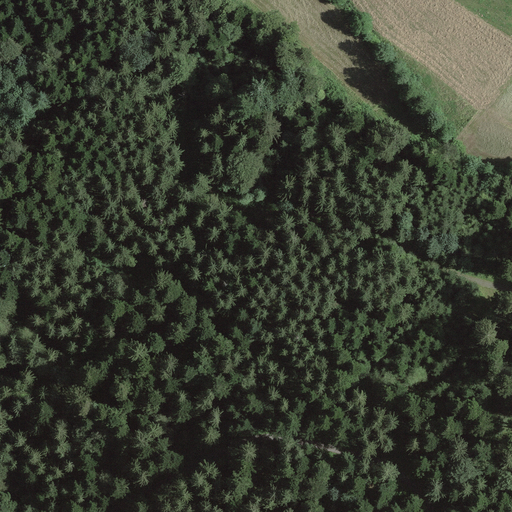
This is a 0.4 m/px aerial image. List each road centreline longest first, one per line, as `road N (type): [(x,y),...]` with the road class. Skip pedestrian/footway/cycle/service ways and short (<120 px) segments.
road 1 (track): [(191,124),(222,201),(374,224),(439,265),(511,287)]
road 2 (track): [(433,511),(385,464),(281,437),(246,437),(106,511)]
